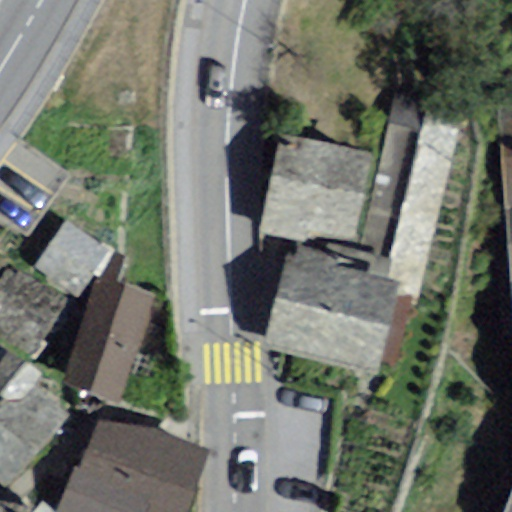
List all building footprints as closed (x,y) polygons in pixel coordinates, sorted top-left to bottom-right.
[(413,161),(303,143),(288,232),(398,250),(413,161)] [(63,225),(34,267),(71,292),(100,250),(63,225)] [(438,290),(312,262),(291,354),(418,382),(438,290)] [(9,267),(0,281),(0,334),(35,354),(66,299),(9,267)] [(116,400),(151,296),(98,278),(62,382),(116,400)] [(0,349),(0,477),(4,481),(68,407),(0,349)] [(97,415),(62,511),(178,511),(200,452),(97,415)] [(0,501),(0,511),(33,511),(38,507),(0,501)]
